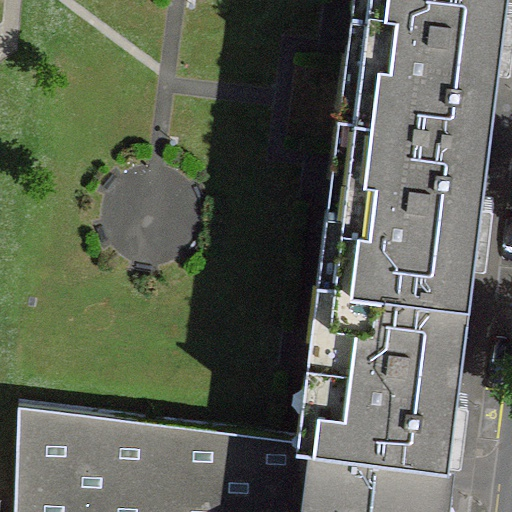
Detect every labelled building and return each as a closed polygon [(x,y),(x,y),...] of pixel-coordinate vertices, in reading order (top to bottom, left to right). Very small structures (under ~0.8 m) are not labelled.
[(507,0),(371,0),(357,109),(493,125),(507,0)] [(493,125),(357,109),(336,273),(472,290),(493,125)] [(472,290),(336,273),(316,440),(451,458),(472,290)] [(23,403),(18,511),(308,511),(316,440),(23,403)] [(443,511),(451,458),(316,440),(308,511),(443,511)]
